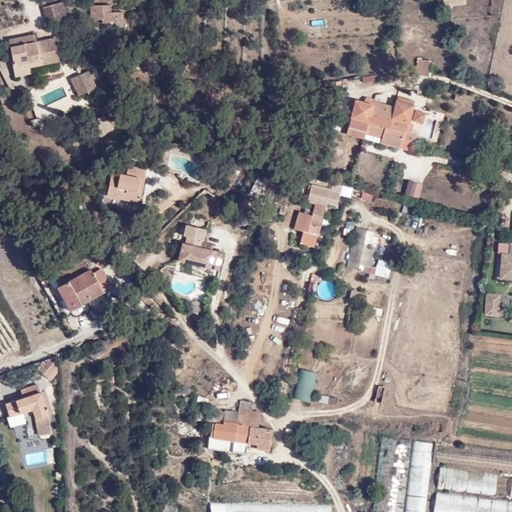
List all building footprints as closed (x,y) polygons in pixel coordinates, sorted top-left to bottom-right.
[(44,9),(47,24),(65,21),(62,6),(44,9)] [(101,21),(102,26),(125,23),(123,11),(110,14),(108,7),(90,10),(92,23),(101,21)] [(19,35),(20,41),(34,39),(33,32),(19,35)] [(34,39),(20,41),(19,35),(8,37),(14,69),(28,67),(28,70),(61,64),(56,40),(35,43),(34,39)] [(430,67),(427,65),(417,67),(417,75),(430,75),(430,67)] [(14,69),(15,80),(30,79),(28,70),(28,67),(14,69)] [(88,71),(78,77),(88,94),(97,89),(88,71)] [(373,81),(372,75),(363,77),(364,83),(373,81)] [(81,99),(88,94),(78,77),(71,80),(81,99)] [(414,107),(415,102),(397,97),(396,102),(414,107)] [(356,101),(348,129),(365,134),(369,135),(378,104),(370,101),(369,105),(356,101)] [(394,108),(378,104),(369,135),(381,138),(380,144),(399,150),(401,142),(414,145),(416,136),(406,133),(414,107),(396,102),(394,108)] [(413,122),(423,125),(425,115),(416,113),(413,122)] [(102,141),(116,133),(106,117),(99,121),(103,127),(96,131),(102,141)] [(364,140),(365,134),(348,129),(346,135),(364,140)] [(142,206),(145,194),(141,193),(144,182),(147,182),(150,173),(133,168),(131,177),(116,174),(111,194),(127,198),(127,202),(142,206)] [(404,196),(418,200),(422,184),(408,180),(404,196)] [(303,233),(301,243),(314,246),(317,235),(319,236),(327,206),(327,204),(339,207),(342,194),(313,187),(309,202),(317,204),(314,216),(308,215),(306,224),(297,221),(295,231),(303,233)] [(297,221),(306,224),(308,215),(299,213),(297,221)] [(346,222),(345,233),(354,233),(354,222),(346,222)] [(355,227),(347,268),(370,273),(376,245),(370,244),(372,231),(355,227)] [(203,243),(202,249),(212,251),(213,246),(203,243)] [(511,243),(509,244),(509,254),(501,254),(500,270),(511,270),(511,243)] [(183,244),(179,262),(219,271),(223,254),(212,251),(202,249),(183,244)] [(252,259),(262,263),(267,251),(256,247),(252,259)] [(274,254),(267,251),(262,263),(261,266),(269,269),(274,254)] [(307,256),(297,256),(297,265),(306,265),(307,256)] [(378,259),(374,275),(387,279),(392,263),(378,259)] [(52,294),(68,314),(111,284),(99,267),(91,273),(89,270),(52,294)] [(511,270),(500,270),(500,278),(511,278),(511,270)] [(308,283),(307,291),(315,292),(317,284),(308,283)] [(350,298),(359,299),(360,291),(351,291),(350,298)] [(500,295),(486,294),(485,313),(499,314),(500,295)] [(55,358),(39,362),(43,379),(59,375),(55,358)] [(180,364),(172,377),(202,393),(209,380),(180,364)] [(310,403),(317,373),(300,369),(292,399),(310,403)] [(52,436),(49,415),(40,387),(22,392),(25,400),(6,406),(10,417),(34,410),(37,420),(40,438),(43,441),(47,441),(50,439),(52,436)] [(319,396),(318,403),(336,405),(337,397),(319,396)] [(239,410),(249,411),(252,411),(253,402),(241,401),(239,410)] [(213,437),(250,444),(252,427),(247,426),(249,411),(239,410),(239,411),(238,424),(224,422),(226,412),(205,409),(205,422),(214,423),(213,437)] [(224,422),(238,424),(239,411),(226,410),(226,412),(224,422)] [(252,411),(249,411),(247,426),(252,427),(257,428),(259,412),(252,411)] [(25,416),(28,436),(36,435),(33,414),(25,416)] [(270,451),(273,430),(257,428),(252,427),(250,444),(257,445),(256,450),(270,451)] [(401,511),(410,438),(380,436),(372,511),(401,511)] [(422,511),(431,442),(413,440),(403,511),(422,511)] [(511,451),(433,442),(431,463),(511,472),(511,451)] [(511,476),(439,468),(436,489),(511,497),(511,476)] [(511,511),(511,501),(436,491),(432,511),(511,511)] [(328,511),(329,504),(211,502),(211,505),(209,511),(328,511)]
